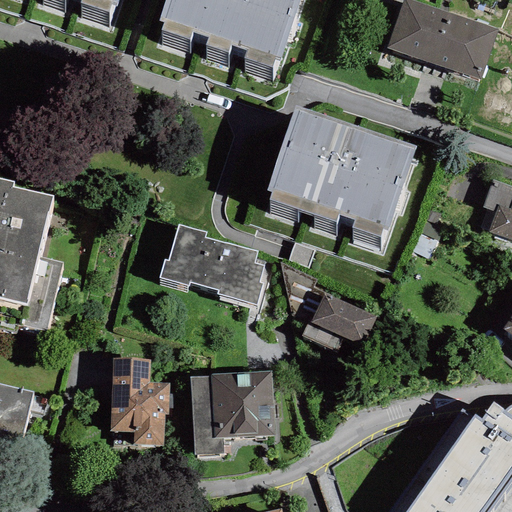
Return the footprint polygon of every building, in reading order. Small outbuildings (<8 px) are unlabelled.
[(117,0),(81,0),(80,4),(108,13),(111,5),(115,7),(117,0)] [(299,0),(164,0),(158,20),(163,22),(161,30),(189,40),(192,32),(207,37),(204,44),(227,53),(229,45),(246,50),(243,58),(271,68),(274,60),(278,61),(299,0)] [(402,0),(386,48),(433,65),(450,14),(409,0),(402,0)] [(498,30),(450,14),(433,65),(481,81),(498,30)] [(416,147),(295,106),(266,190),(271,192),(269,199),(336,222),(338,215),(354,220),(351,228),(379,237),(381,229),(387,231),(416,147)] [(487,231),(511,240),(511,184),(493,177),(483,203),(496,208),(487,231)] [(13,182),(0,178),(0,299),(25,306),(52,197),(12,187),(13,182)] [(206,232),(178,225),(168,261),(164,260),(159,278),(187,286),(188,282),(218,290),(216,295),(256,306),(262,284),(258,283),(263,266),(253,263),(256,252),(204,238),(206,232)] [(376,318),(324,294),(325,293),(313,287),(315,280),(280,263),(292,319),(307,324),(301,336),(336,352),(343,337),(362,347),(376,318)] [(511,315),(503,330),(511,336),(511,315)] [(151,358),(112,357),(109,432),(134,433),(133,445),(163,446),(164,415),(168,416),(169,384),(150,383),(151,358)] [(271,371),(210,374),(210,377),(213,438),(222,438),(274,435),(271,371)] [(190,378),(194,456),(223,454),(222,438),(213,438),(210,377),(190,378)] [(34,392),(0,383),(0,452),(18,457),(34,392)] [(462,409),(388,511),(488,511),(511,479),(511,402),(511,403),(504,411),(492,403),(481,419),(475,414),(473,417),(462,409)]
